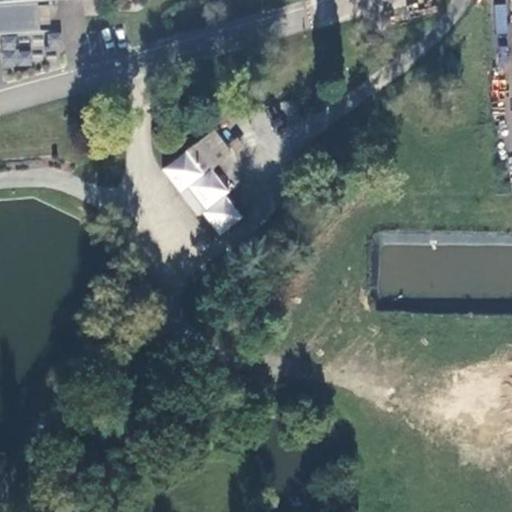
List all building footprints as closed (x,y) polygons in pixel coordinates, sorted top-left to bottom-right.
[(126,0),(0,0),(0,9),(35,7),(126,0)] [(0,40),(37,37),(35,7),(0,9),(0,40)] [(197,144),(184,153),(200,175),(212,166),(197,144)] [(200,175),(184,153),(159,170),(176,194),(188,186),(205,211),(202,212),(218,236),(242,219),(225,194),(229,191),(212,166),(200,175)] [(466,244),(465,291),(511,291),(511,233),(438,232),(438,244),(466,244)] [(427,251),(428,238),(389,234),(383,291),(416,294),(419,264),(435,265),(435,261),(449,263),(450,253),(427,251)]
